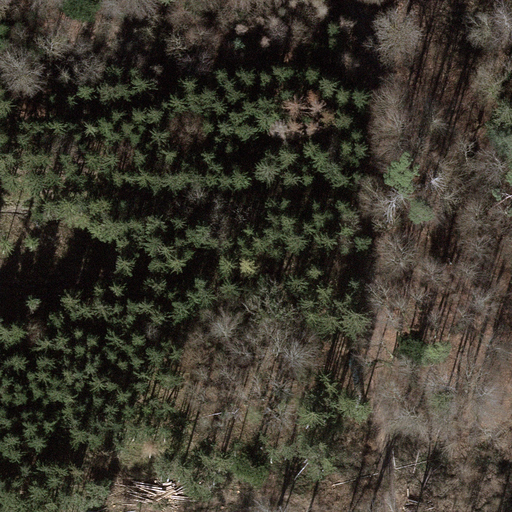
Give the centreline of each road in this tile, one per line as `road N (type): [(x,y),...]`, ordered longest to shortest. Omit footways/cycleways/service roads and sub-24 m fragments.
road 1 (track): [(389,511),(368,381),(374,61),(354,0)]
road 2 (track): [(374,61),(511,169)]
